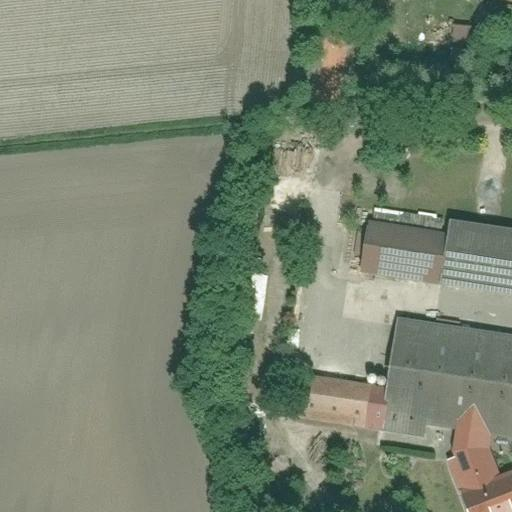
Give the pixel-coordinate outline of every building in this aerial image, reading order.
[(456,25),(455,42),(474,44),(476,27),(456,25)] [(368,221),(360,272),(511,295),(511,227),(449,218),(447,233),(368,221)] [(511,340),(401,324),(386,430),(511,448),(511,340)] [(383,426),(386,392),(308,386),(305,420),(383,426)] [(445,466),(440,499),(505,507),(509,475),(445,466)]
